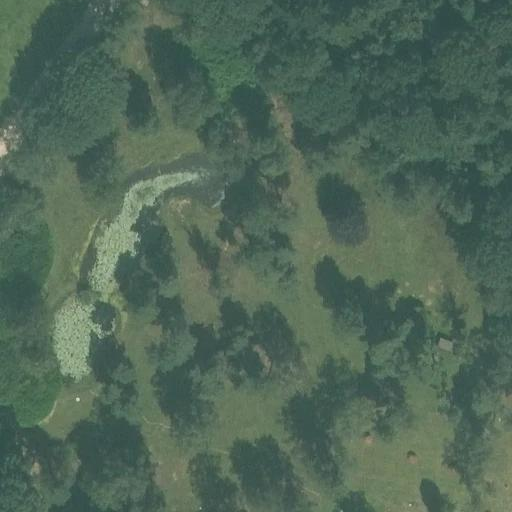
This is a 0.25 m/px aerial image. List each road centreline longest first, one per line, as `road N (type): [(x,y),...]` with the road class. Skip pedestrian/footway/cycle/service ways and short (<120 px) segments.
road 1 (track): [(255,0),(511,210)]
road 2 (unclassified): [(0,166),(113,0)]
